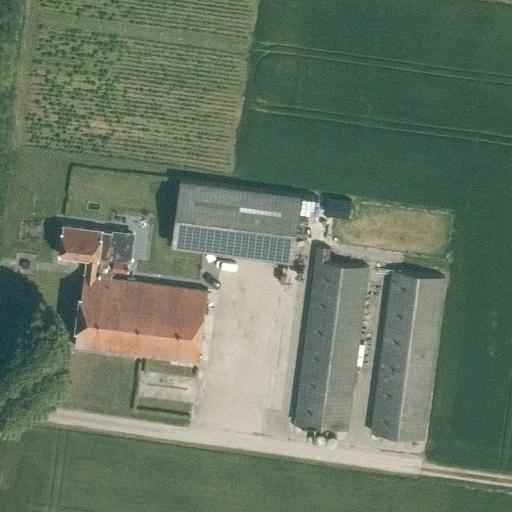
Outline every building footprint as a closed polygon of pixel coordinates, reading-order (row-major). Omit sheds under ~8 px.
[(179,183),(170,248),(290,265),(299,200),(179,183)] [(82,277),(72,347),(195,364),(205,294),(93,279),(100,232),(61,227),(57,258),(86,262),(84,277),(82,277)] [(319,243),(295,421),(349,428),(371,265),(331,260),(333,245),(319,243)] [(125,275),(127,262),(111,259),(109,273),(125,275)] [(392,267),(370,430),(426,438),(447,275),(392,267)]
